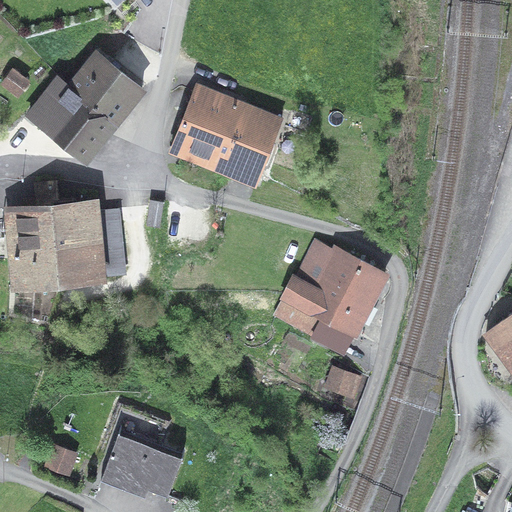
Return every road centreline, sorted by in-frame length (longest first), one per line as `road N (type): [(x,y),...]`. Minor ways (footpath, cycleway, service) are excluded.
road 1 (residential): [(143,179),(333,229),(395,266),(399,295),(379,371),(315,511)]
road 2 (residential): [(490,420),(473,390),(465,341),(511,244)]
road 3 (residential): [(143,179),(181,0)]
road 4 (residential): [(0,169),(143,179)]
